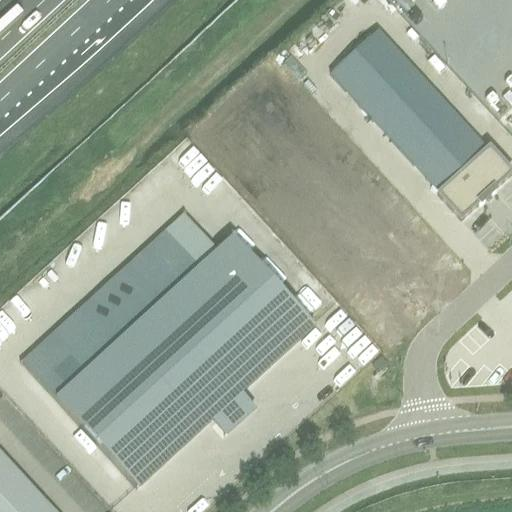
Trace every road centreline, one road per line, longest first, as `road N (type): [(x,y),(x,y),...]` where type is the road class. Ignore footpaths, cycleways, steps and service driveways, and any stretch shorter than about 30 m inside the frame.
road 1 (unclassified): [(429,438),(423,355),(511,262)]
road 2 (secondary): [(268,511),(370,450),(429,438)]
road 3 (motorway): [(0,100),(108,0)]
